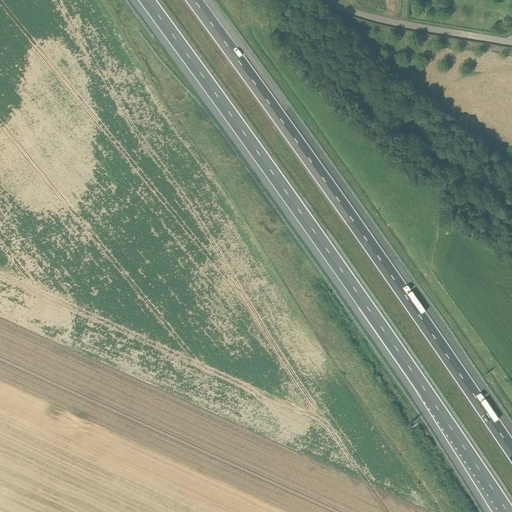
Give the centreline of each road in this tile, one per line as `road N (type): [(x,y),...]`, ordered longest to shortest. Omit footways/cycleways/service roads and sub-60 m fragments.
road 1 (motorway): [(146,0),(505,511)]
road 2 (motorway): [(511,455),(193,0)]
